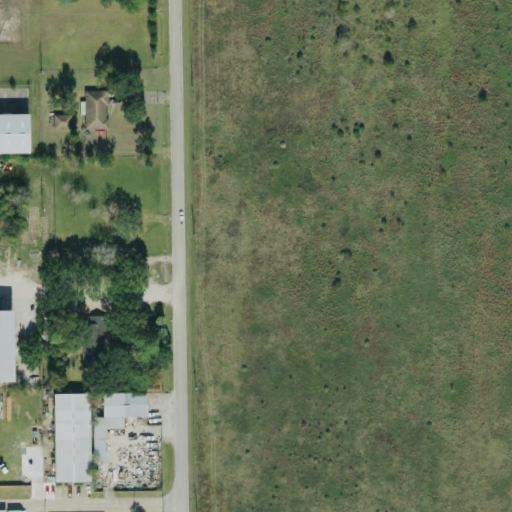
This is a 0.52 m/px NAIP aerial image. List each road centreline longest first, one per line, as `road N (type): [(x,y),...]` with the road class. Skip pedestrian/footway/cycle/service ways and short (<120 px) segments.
road 1 (residential): [(180,511),(176,0)]
road 2 (residential): [(180,503),(0,504)]
